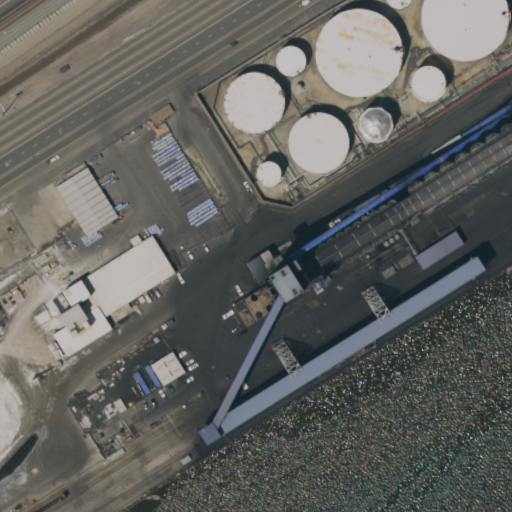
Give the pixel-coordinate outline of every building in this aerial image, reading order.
[(409,3),(407,5),(405,6),(403,7),(401,8),(399,9),(397,9),(394,8),(392,7),(390,6),(388,5),(387,3),(386,1),(385,0),(410,0),(410,1),(409,3)] [(499,44),(494,49),(488,54),(481,58),(474,60),(466,62),(458,61),(451,60),(444,57),(437,53),(431,48),(426,42),(423,35),(420,28),(419,20),(419,12),(421,5),(422,0),(504,0),(506,7),(508,14),(507,22),(506,30),(503,37),(499,44)] [(391,81),(386,86),(380,91),(373,94),(365,96),(358,96),(350,96),(343,94),(336,90),(330,86),(324,80),(320,74),(317,67),(315,60),(314,52),(315,44),(317,37),(320,30),(325,24),(330,19),(336,14),(343,11),(351,9),(358,9),(366,9),(373,11),(380,15),(386,19),(392,24),(396,31),(399,38),(401,45),(402,53),(401,60),(399,68),(396,75),(391,81)] [(302,70),(300,72),(298,73),(296,75),(293,75),(290,76),(288,75),(285,75),(283,74),(281,72),(279,71),(277,68),(276,66),(275,64),(275,61),(275,58),(276,56),(277,53),(278,51),(280,49),(282,48),(284,46),(287,46),(289,45),(292,45),(295,46),(297,47),(299,49),(301,50),(303,52),(304,55),(305,57),(305,60),(305,63),(304,65),(303,68),(302,70)] [(442,98),(443,68),(410,67),(409,98),(442,98)] [(278,119),(275,123),(271,127),(267,129),(262,131),(256,132),(251,132),(246,132),(241,130),(236,127),(232,124),(229,120),(226,115),(224,110),(223,105),(223,100),(224,95),(226,90),(228,85),(232,81),(236,77),(240,75),(245,73),(250,72),(256,72),(261,73),(266,74),(270,77),(275,80),(278,84),(281,89),(283,94),(283,99),(284,104),(283,110),(281,115),(278,119)] [(173,111),(155,123),(150,115),(168,103),(173,111)] [(355,114),(364,143),(392,134),(382,105),(355,114)] [(338,165),(334,168),(329,170),(324,172),(319,173),(314,173),(309,172),(304,170),(299,167),(295,163),(292,159),(289,154),(288,149),(287,144),(287,139),(288,134),(290,129),(293,124),(296,120),(301,117),(305,114),(310,113),(316,112),(321,112),(326,113),(331,115),(335,118),(339,121),(343,126),(345,130),(347,135),(348,141),(348,146),(346,151),(345,156),(342,161),(338,165)] [(511,156),(511,157),(510,159),(509,162),(507,164),(506,165),(504,165),(502,166),(500,166),(498,165),(495,166),(495,169),(494,171),(492,173),(490,174),(488,175),(486,175),(483,174),(480,176),(479,180),(478,182),(477,183),(475,184),(472,185),(469,184),(467,184),(465,185),(464,189),(463,191),(462,192),(460,194),(458,194),(455,195),(453,194),(452,194),(450,195),(449,198),(448,200),(446,202),(445,203),(443,204),(440,204),(438,204),(437,203),(434,205),(434,207),(433,209),(432,211),(430,212),(428,213),(425,214),(423,213),(421,213),(419,211),(418,209),(405,217),(406,219),(406,220),(406,222),(405,224),(404,226),(402,226),(400,226),(399,226),(398,225),(398,226),(398,228),(397,229),(396,230),(394,231),(393,232),(390,231),(389,231),(389,234),(387,236),(386,237),(385,237),(383,237),(381,236),(381,237),(381,238),(380,240),(379,241),(378,242),(377,243),(375,243),(373,242),(372,241),(372,242),(372,243),(371,245),(371,246),(369,247),(367,248),(365,248),(364,247),(363,247),(363,249),(363,250),(362,252),(361,253),(360,253),(359,253),(357,253),(356,253),(355,252),(354,253),(355,254),(355,256),(354,257),(353,258),(351,259),(349,259),(348,259),(347,258),(346,258),(346,259),(346,261),(345,262),(343,264),(340,264),(339,264),(338,263),(337,264),(338,265),(337,267),(336,268),(335,269),(333,270),(332,269),(330,269),(329,268),(329,269),(329,270),(329,272),(328,273),(326,274),(324,275),(323,275),(321,274),(320,275),(320,276),(320,277),(319,279),(318,280),(316,281),(315,281),(313,280),(301,290),(283,302),(267,275),(285,264),(300,258),(300,256),(301,254),(303,253),(306,253),(308,254),(309,254),(308,252),(308,251),(309,250),(311,248),(312,248),(314,248),(315,248),(316,248),(317,248),(317,247),(317,245),(318,244),(320,243),(322,242),(323,242),(325,243),(325,241),(326,240),(326,239),(328,238),(329,237),(331,237),(333,238),(334,237),(334,236),(334,234),(335,233),(337,232),(339,232),(341,232),(342,232),(343,232),(343,231),(343,229),(343,228),(345,227),(347,226),(348,226),(350,227),(351,227),(351,225),(352,224),(352,222),(354,221),(355,221),(357,221),(359,222),(360,221),(360,220),(360,218),(361,217),(362,216),(364,215),(365,215),(368,216),(369,216),(368,214),(369,212),(370,211),(372,210),(373,210),(375,210),(376,211),(377,210),(377,209),(377,207),(378,206),(380,205),(381,205),(383,205),(384,205),(385,206),(386,205),(386,204),(386,203),(386,201),(387,200),(389,199),(391,199),(392,199),(394,201),(395,202),(408,193),(407,191),(407,189),(407,187),(409,184),(410,183),(412,182),(414,181),(416,181),(419,181),(420,182),(422,180),(423,177),(424,175),(426,173),(428,172),(430,171),(433,171),(435,172),(438,171),(438,168),(439,166),(440,164),(442,163),(445,162),(447,161),(450,162),(453,161),(453,157),(455,155),(456,154),(459,153),(461,152),(464,152),(465,153),(468,151),(468,148),(469,146),(471,144),(473,143),(476,142),(479,142),(481,143),(483,142),(484,138),(485,135),(487,134),(489,133),(492,132),(494,133),(496,133),(498,132),(499,129),(500,127),(502,125),(504,124),(506,123),(509,123),(511,124),(511,123),(511,156)] [(118,216),(86,236),(55,187),(87,167),(118,216)] [(453,231),(458,239),(461,245),(421,270),(418,264),(412,256),(453,231)] [(67,357),(53,334),(65,326),(58,315),(72,307),(62,291),(134,246),(129,239),(137,234),(142,241),(151,235),(175,272),(104,317),(111,328),(67,357)] [(206,445),(197,431),(475,255),(483,269),(206,445)] [(242,295),(252,317),(279,305),(269,283),(242,295)] [(133,373),(149,363),(150,364),(172,351),(185,372),(163,386),(162,384),(146,394),(133,373)]
